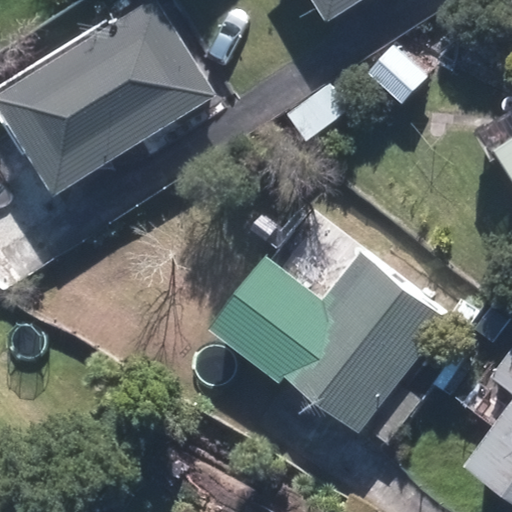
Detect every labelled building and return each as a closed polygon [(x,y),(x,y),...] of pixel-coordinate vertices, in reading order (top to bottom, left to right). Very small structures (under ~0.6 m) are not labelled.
[(324,0),(338,21),(371,0),(324,0)] [(67,195),(220,98),(161,5),(8,102),(67,195)] [(353,111),(331,81),(286,113),(308,143),(353,111)] [(369,433),(455,319),(366,253),(326,306),(265,260),(214,328),(282,379),(288,372),(369,433)] [(511,384),(511,407),(471,465),(511,493),(511,358),(500,376),(511,384)]
